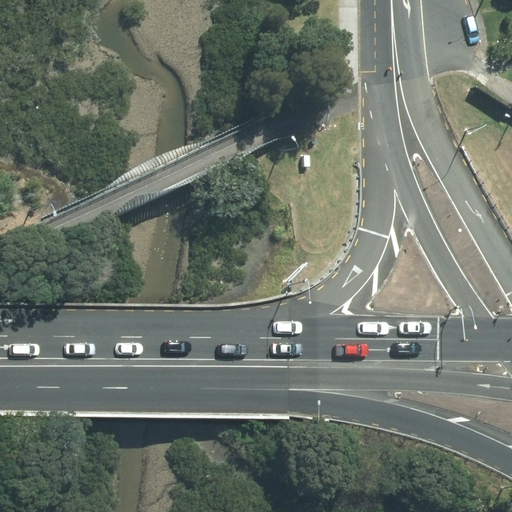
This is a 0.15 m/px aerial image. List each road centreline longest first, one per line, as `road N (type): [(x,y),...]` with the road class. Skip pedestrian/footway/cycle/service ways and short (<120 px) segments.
road 1 (secondary): [(227,364),(315,317),(356,273),(374,233),(395,135)]
road 2 (motorway): [(511,461),(421,421),(227,364)]
road 3 (secondary): [(499,342),(433,242),(395,135)]
road 4 (primary): [(0,362),(227,364)]
road 5 (motorway): [(395,75),(511,270)]
road 6 (primary): [(511,392),(327,364)]
road 7 (primary): [(327,364),(499,342)]
